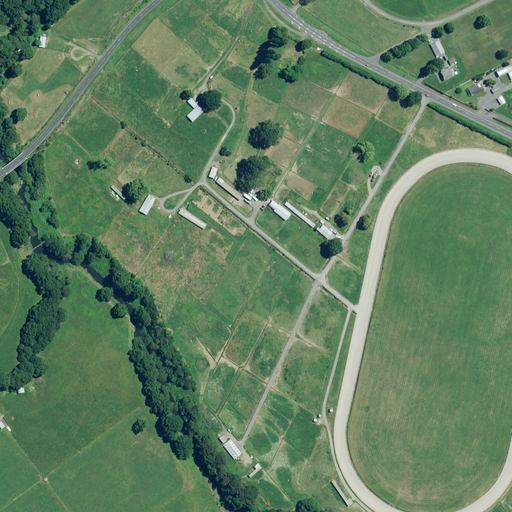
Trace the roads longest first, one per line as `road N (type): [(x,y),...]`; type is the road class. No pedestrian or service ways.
road 1 (secondary): [(272,0),(343,51),(511,136)]
road 2 (unclassified): [(0,173),(55,122),(155,0)]
road 3 (track): [(431,97),(324,276)]
